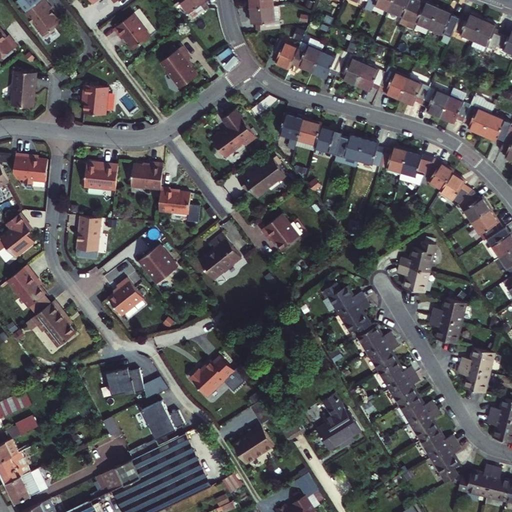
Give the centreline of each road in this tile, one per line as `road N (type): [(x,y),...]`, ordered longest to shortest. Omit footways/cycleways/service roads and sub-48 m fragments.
road 1 (residential): [(511,196),(447,139),(285,90),(250,64)]
road 2 (residential): [(250,64),(149,136),(0,129)]
road 3 (residential): [(511,453),(472,432),(379,279)]
